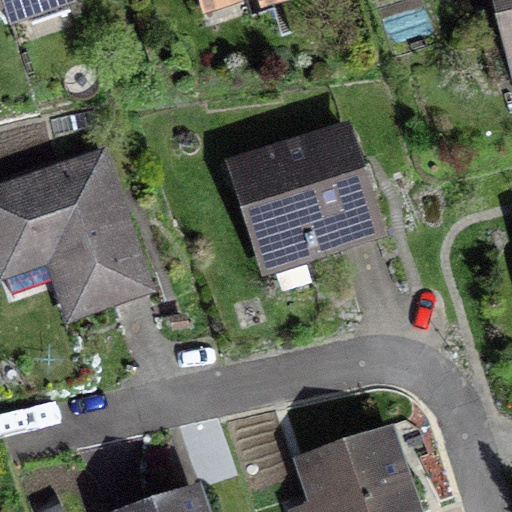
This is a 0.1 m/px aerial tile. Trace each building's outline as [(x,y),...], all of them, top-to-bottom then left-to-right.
[(1,0),(2,2),(7,14),(48,0),(1,0)] [(511,0),(495,0),(511,65),(511,0)] [(243,169),(276,273),(313,260),(312,252),(377,231),(347,135),(243,169)] [(100,160),(0,193),(0,261),(47,246),(72,315),(146,289),(100,160)] [(411,511),(386,438),(307,464),(322,511),(411,511)] [(197,511),(191,493),(133,511),(197,511)]
